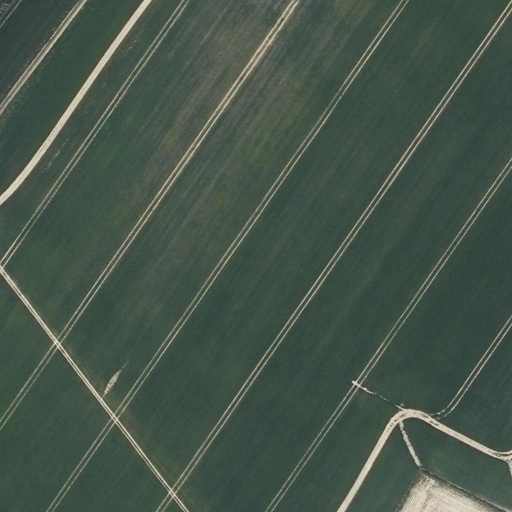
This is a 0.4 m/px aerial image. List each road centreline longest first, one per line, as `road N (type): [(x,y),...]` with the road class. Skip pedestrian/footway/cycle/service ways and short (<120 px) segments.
road 1 (track): [(193,511),(0,268)]
road 2 (track): [(79,0),(0,104)]
